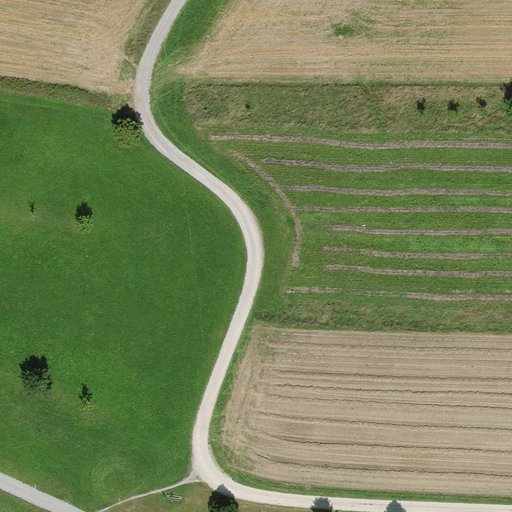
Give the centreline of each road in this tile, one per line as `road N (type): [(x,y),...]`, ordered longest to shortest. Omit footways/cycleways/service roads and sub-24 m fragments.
road 1 (track): [(208,474),(201,427),(257,252),(240,207),(169,152),(144,117),(143,73),(181,0)]
road 2 (track): [(497,511),(279,499),(226,488),(208,474)]
